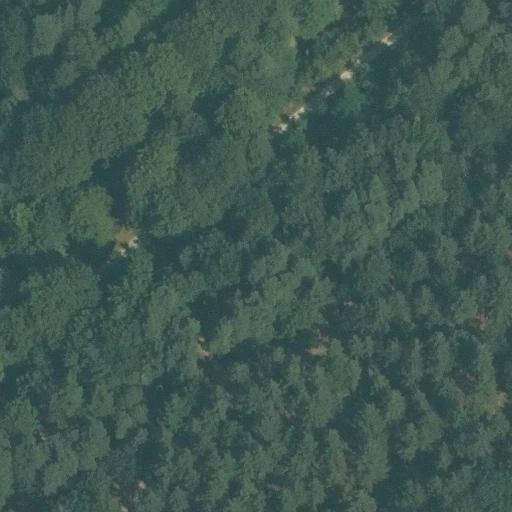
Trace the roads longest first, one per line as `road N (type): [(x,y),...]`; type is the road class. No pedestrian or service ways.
road 1 (track): [(282,0),(0,212)]
road 2 (track): [(173,0),(0,142)]
